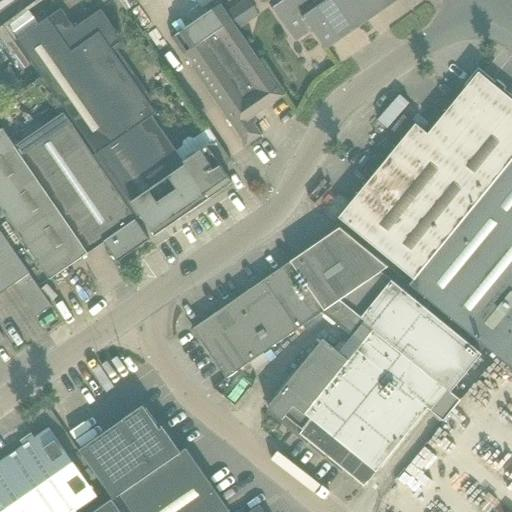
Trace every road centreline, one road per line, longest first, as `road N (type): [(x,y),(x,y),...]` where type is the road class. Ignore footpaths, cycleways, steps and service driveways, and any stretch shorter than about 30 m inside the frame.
road 1 (unclassified): [(132,311),(272,215),(349,95),(491,3)]
road 2 (unclassified): [(330,511),(186,395),(132,311)]
road 3 (unclassified): [(0,403),(132,311)]
